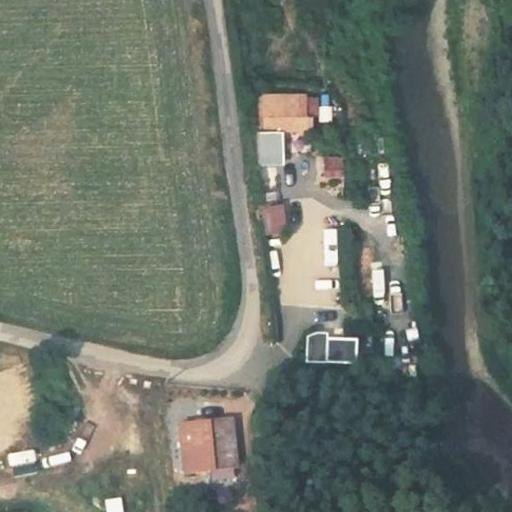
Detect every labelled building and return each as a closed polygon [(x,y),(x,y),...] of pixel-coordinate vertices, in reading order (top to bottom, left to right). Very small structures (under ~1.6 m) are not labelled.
[(251,123),(254,145),(286,141),(283,120),(251,123)] [(326,177),(346,174),(343,154),(322,157),(326,177)] [(302,156),(302,185),(316,185),(316,156),(302,156)] [(270,240),(276,273),(289,271),(283,238),(270,240)] [(353,334),(351,350),(381,352),(383,337),(353,334)] [(321,384),(323,349),(308,350),(307,382),(321,384)] [(189,439),(189,480),(235,480),(234,439),(189,439)] [(0,502),(0,505),(21,503),(18,480),(0,481),(0,502)] [(106,501),(107,511),(125,511),(122,498),(106,501)]
